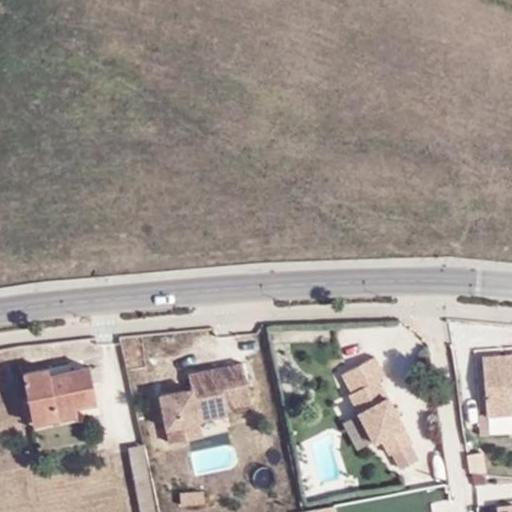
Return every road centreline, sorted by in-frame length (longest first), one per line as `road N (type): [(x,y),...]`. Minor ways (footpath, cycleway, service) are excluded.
road 1 (unclassified): [(0,309),(440,276),(511,283)]
road 2 (track): [(511,250),(437,243),(0,276)]
road 3 (track): [(161,260),(185,224),(180,163),(191,0)]
